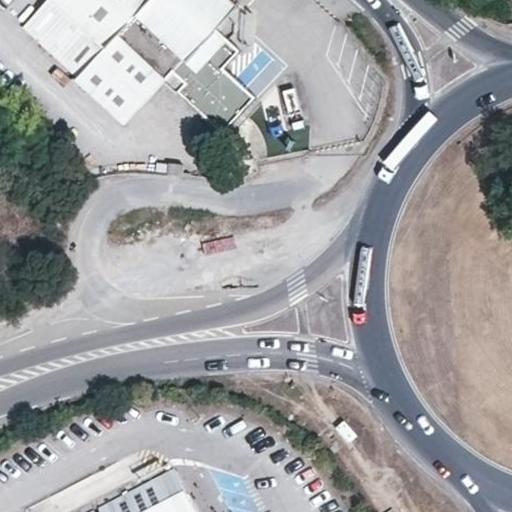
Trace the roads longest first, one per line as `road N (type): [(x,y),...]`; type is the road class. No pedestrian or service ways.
road 1 (primary): [(366,234),(256,308),(0,369)]
road 2 (primary): [(0,403),(89,374),(229,350),(306,355),(381,377)]
road 3 (trunk): [(404,0),(511,114)]
road 4 (primary): [(366,234),(362,307),(381,377)]
road 5 (primary): [(387,0),(412,66),(415,138)]
road 6 (primary): [(381,377),(418,429),(478,479)]
